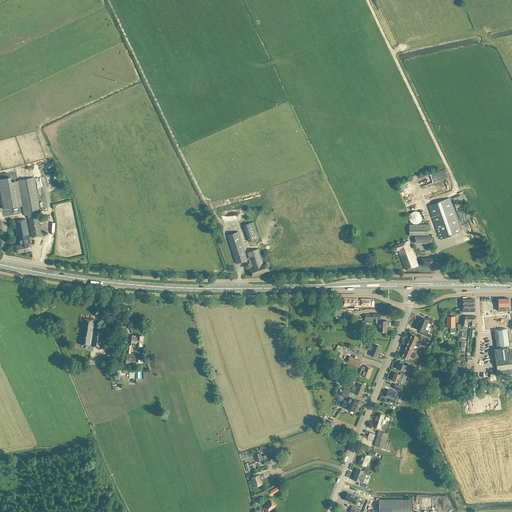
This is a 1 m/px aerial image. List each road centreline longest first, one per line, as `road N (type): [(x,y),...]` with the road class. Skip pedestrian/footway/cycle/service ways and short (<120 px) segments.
road 1 (primary): [(410,285),(165,287),(0,264)]
road 2 (track): [(109,0),(238,268)]
road 3 (residential): [(329,511),(410,285)]
road 4 (track): [(367,0),(447,167)]
